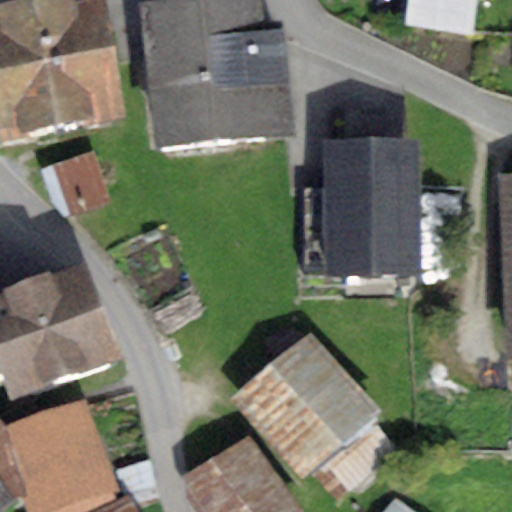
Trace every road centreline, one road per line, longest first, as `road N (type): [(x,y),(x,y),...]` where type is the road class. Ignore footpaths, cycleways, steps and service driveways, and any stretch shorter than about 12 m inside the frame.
road 1 (unclassified): [(182,511),(156,385),(123,315),(0,183)]
road 2 (residential): [(511,121),(315,27),(285,0)]
